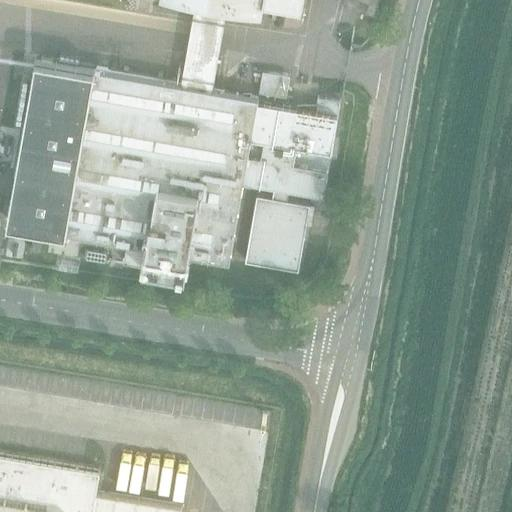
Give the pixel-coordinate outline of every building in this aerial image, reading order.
[(168,0),(260,16),(262,2),(303,9),(304,0),(168,0)] [(344,0),(342,5),(363,15),(370,0),(344,0)] [(36,56),(7,220),(67,230),(126,241),(123,261),(185,272),(189,252),(229,259),(243,179),(323,193),(335,126),(337,113),(340,97),(317,93),(315,109),(257,99),(258,96),(95,67),(36,56)] [(258,93),(286,98),(289,77),(262,73),(258,93)] [(100,469),(0,452),(0,511),(180,511),(182,505),(96,491),(100,469)]
